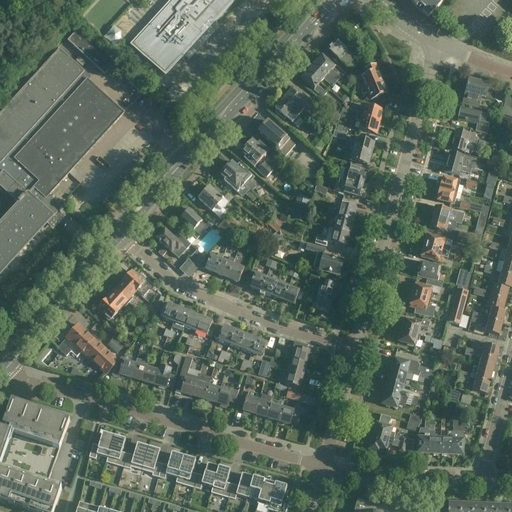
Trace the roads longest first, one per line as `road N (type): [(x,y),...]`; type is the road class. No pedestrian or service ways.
road 1 (residential): [(323,467),(22,379),(5,364)]
road 2 (residential): [(354,349),(437,44)]
road 3 (secondary): [(119,234),(324,0)]
road 4 (residential): [(354,349),(276,329),(177,287),(119,234)]
road 5 (residential): [(481,481),(323,467)]
road 6 (secondary): [(22,338),(119,234)]
road 7 (residential): [(323,467),(354,349)]
